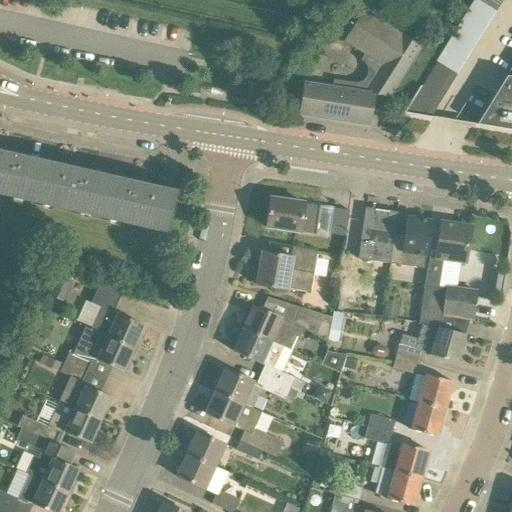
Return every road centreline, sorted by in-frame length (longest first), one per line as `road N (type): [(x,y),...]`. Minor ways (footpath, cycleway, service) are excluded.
road 1 (unclassified): [(116,511),(176,383),(233,137)]
road 2 (tertiary): [(511,179),(233,137)]
road 3 (tertiary): [(233,137),(0,90)]
road 4 (unclassified): [(452,511),(511,342)]
